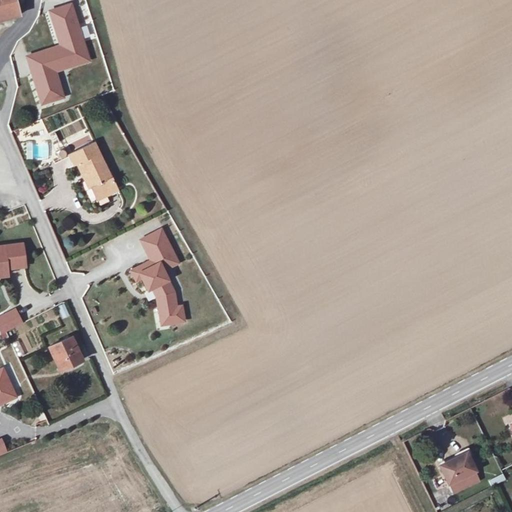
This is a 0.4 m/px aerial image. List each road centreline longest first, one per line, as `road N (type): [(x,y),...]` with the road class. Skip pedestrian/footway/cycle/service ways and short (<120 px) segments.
road 1 (residential): [(179,511),(118,403),(0,113)]
road 2 (secondary): [(511,364),(220,511)]
